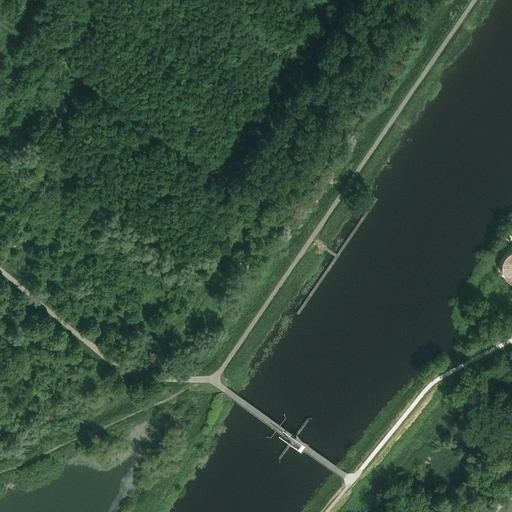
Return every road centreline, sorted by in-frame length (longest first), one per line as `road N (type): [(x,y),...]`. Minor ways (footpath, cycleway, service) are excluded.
road 1 (track): [(0,23),(259,204),(181,322),(163,329),(108,322),(85,341)]
road 2 (track): [(348,0),(225,181)]
